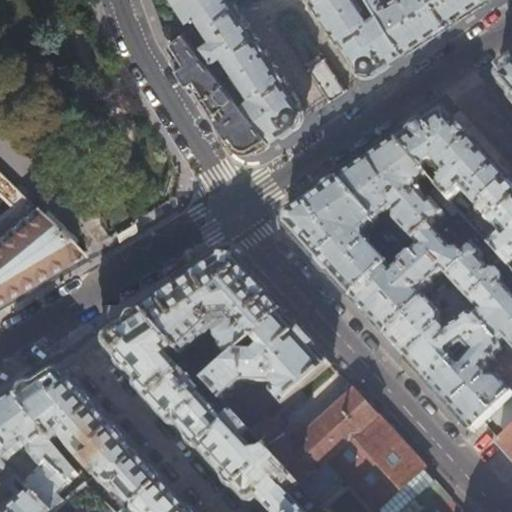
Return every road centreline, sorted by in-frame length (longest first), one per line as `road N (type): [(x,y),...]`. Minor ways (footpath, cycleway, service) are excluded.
road 1 (residential): [(503,511),(231,207)]
road 2 (tertiary): [(511,22),(231,207)]
road 3 (tertiary): [(231,207),(0,345)]
road 4 (residential): [(120,0),(138,50),(231,207)]
